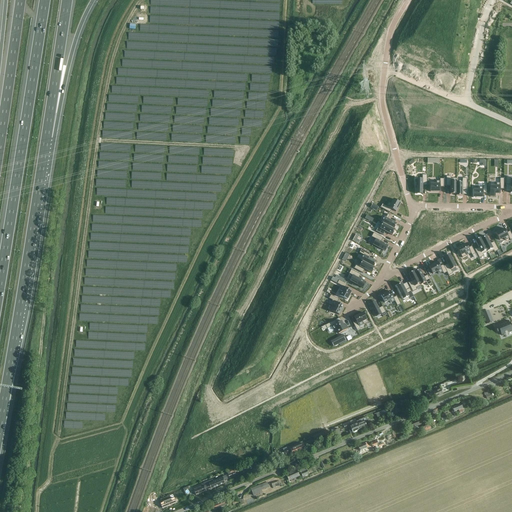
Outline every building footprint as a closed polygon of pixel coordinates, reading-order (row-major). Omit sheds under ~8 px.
[(422,179),(416,179),(416,194),(422,194),(422,186),(427,186),(427,175),(422,175),(422,179)] [(451,177),(446,176),(446,186),(450,186),(450,194),(456,195),(456,179),(451,178),(451,177)] [(467,178),(462,178),(462,182),(457,182),(457,179),(456,179),(456,195),(456,196),(462,196),(462,195),(462,188),(467,188),(467,178)] [(495,186),(490,186),(490,197),(495,197),(495,194),(500,194),(500,189),(504,189),(504,179),(500,178),(500,183),(495,183),(495,186)] [(430,184),(430,188),(430,192),(440,192),(440,187),(444,187),(444,179),(440,179),(440,181),(435,181),(435,184),(430,184)] [(478,190),(473,189),(473,198),(483,198),(483,193),(487,193),(487,185),(483,185),(483,187),(478,187),(478,190)] [(382,204),(380,208),(384,210),(390,213),(391,209),(396,212),(401,203),(393,199),(391,203),(389,202),(386,206),(382,204)] [(386,218),(384,217),(381,222),(394,229),(396,224),(388,219),(390,215),(388,214),(386,218)] [(381,223),(383,224),(380,228),(378,227),(376,231),(383,235),(385,232),(392,235),(395,230),(394,229),(381,222),(381,223)] [(504,229),(496,233),(499,240),(504,238),(505,240),(509,238),(510,240),(511,239),(511,235),(510,231),(507,233),(504,229)] [(374,233),(371,237),(376,239),(373,245),(385,251),(388,246),(381,242),(383,238),(374,233)] [(486,236),(481,239),(489,253),(493,251),(494,253),(499,250),(494,242),(490,244),(486,236)] [(478,248),(475,250),(479,258),(483,256),(483,255),(487,252),(488,253),(489,253),(481,239),(480,237),(475,240),(478,248)] [(466,244),(457,248),(462,258),(471,253),(472,255),(475,253),(471,246),(468,248),(466,244)] [(361,249),(359,253),(364,255),(361,260),(373,267),(376,262),(369,258),(371,254),(361,249)] [(444,257),(447,264),(444,266),(449,275),(452,273),(451,270),(456,267),(449,254),(444,257)] [(356,265),(354,269),(362,273),(364,269),(372,273),(375,268),(373,267),(361,260),(361,261),(362,261),(359,266),(358,265),(357,265),(356,265)] [(438,262),(429,267),(433,274),(437,272),(438,274),(443,272),(444,274),(447,272),(448,276),(449,275),(444,266),(443,265),(440,266),(438,262)] [(351,270),(349,274),(352,275),(350,281),(363,288),(366,283),(358,279),(361,275),(351,270)] [(420,270),(415,272),(421,285),(426,282),(428,286),(432,284),(427,275),(424,277),(420,270)] [(412,281),(408,283),(413,292),(417,290),(416,288),(421,285),(415,272),(414,271),(408,274),(412,281)] [(337,283),(337,284),(342,286),(340,290),(342,292),(340,296),(347,300),(352,291),(345,288),(347,284),(339,280),(337,283)] [(402,283),(396,286),(403,299),(408,297),(410,299),(414,297),(409,288),(405,291),(402,283)] [(390,291),(381,296),(385,303),(389,301),(390,303),(394,301),(397,306),(401,304),(396,296),(393,298),(390,291)] [(330,295),(329,298),(332,300),(330,304),(332,305),(329,310),(339,315),(344,306),(337,303),(339,300),(330,295)] [(375,301),(369,304),(376,317),(381,314),(383,317),(387,315),(382,306),(379,308),(375,301)] [(488,310),(482,313),(487,324),(493,321),(488,310)] [(363,312),(354,317),(356,321),(353,323),(357,330),(360,329),(359,327),(363,324),(362,322),(367,320),(363,312)] [(335,320),(325,325),(327,329),(332,326),(334,331),(336,329),(338,334),(348,329),(346,324),(343,325),(341,321),(337,323),(335,320)] [(494,326),(497,332),(500,331),(501,335),(511,331),(511,326),(510,326),(508,321),(494,326)] [(343,335),(330,341),(333,347),(346,340),(343,335)] [(443,394),(441,389),(433,392),(435,398),(443,394)] [(488,391),(484,393),(485,395),(487,399),(493,397),(491,394),(490,394),(489,393),(488,391)] [(461,403),(451,407),(454,412),(458,410),(460,413),(463,411),(462,408),(463,408),(461,403)] [(356,422),(357,424),(360,430),(366,427),(366,426),(369,425),(366,417),(359,420),(359,421),(356,422)] [(420,419),(409,423),(411,428),(421,424),(419,421),(421,421),(420,419)] [(360,430),(357,424),(350,427),(348,428),(350,433),(353,432),(353,433),(360,430)] [(313,441),(328,435),(327,431),(311,437),(313,441)] [(369,447),(367,442),(365,443),(358,446),(360,451),(367,448),(369,447)] [(293,454),(305,449),(303,444),(290,449),(293,454)] [(343,451),(346,458),(357,453),(354,447),(343,451)] [(299,476),(296,471),(287,475),(289,480),(299,476)] [(196,495),(216,487),(225,483),(229,481),(226,475),(226,476),(222,477),(213,481),(213,480),(193,488),(194,490),(196,495)] [(267,482),(261,485),(254,488),(250,489),(253,496),(257,494),(260,493),(260,491),(262,490),(269,487),(267,482)] [(151,500),(152,496),(150,495),(146,506),(144,506),(144,509),(148,509),(148,507),(149,508),(149,505),(152,506),(153,501),(151,500)] [(162,508),(169,506),(176,503),(174,498),(171,499),(170,496),(161,500),(162,503),(161,503),(162,508)] [(221,507),(219,503),(209,507),(210,508),(208,509),(206,510),(206,511),(202,511),(212,511),(216,509),(217,511),(222,511),(223,511),(221,507)]
